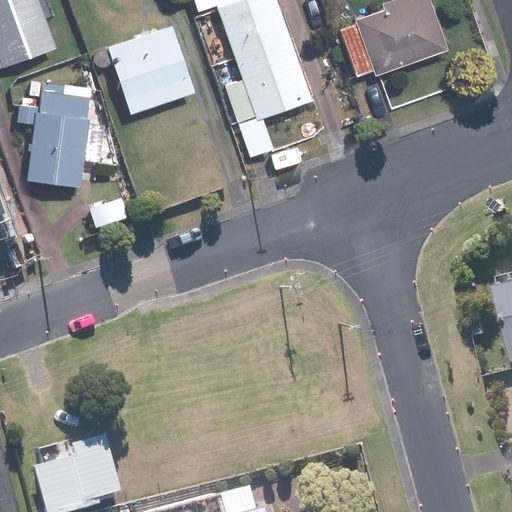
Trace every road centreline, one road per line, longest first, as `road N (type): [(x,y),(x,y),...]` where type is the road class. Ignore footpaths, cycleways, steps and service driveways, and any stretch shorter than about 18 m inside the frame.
road 1 (residential): [(0,333),(359,204)]
road 2 (residential): [(359,204),(447,511)]
road 3 (residential): [(359,204),(511,150)]
